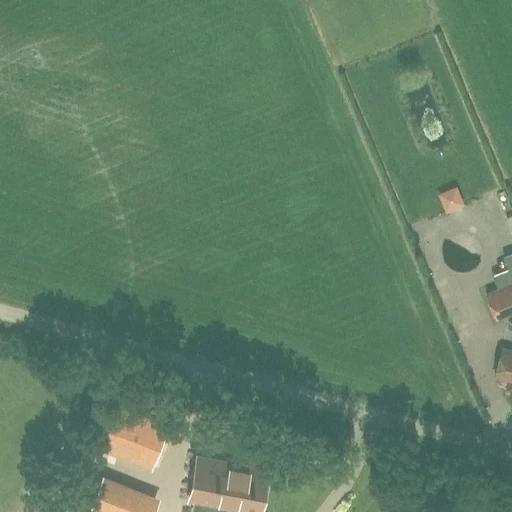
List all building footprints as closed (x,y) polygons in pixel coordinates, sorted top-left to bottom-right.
[(497,320),(511,313),(511,283),(487,294),(497,320)] [(495,376),(511,380),(511,351),(503,349),(495,376)] [(153,466),(168,428),(119,409),(104,447),(153,466)] [(302,461),(317,465),(314,476),(339,483),(343,471),(361,477),(365,463),(307,445),(302,461)] [(240,511),(240,510),(248,511),(260,511),(268,471),(236,465),(236,464),(197,456),(189,501),(223,507),(222,511),(240,511)] [(99,486),(88,511),(153,511),(155,508),(99,486)]
